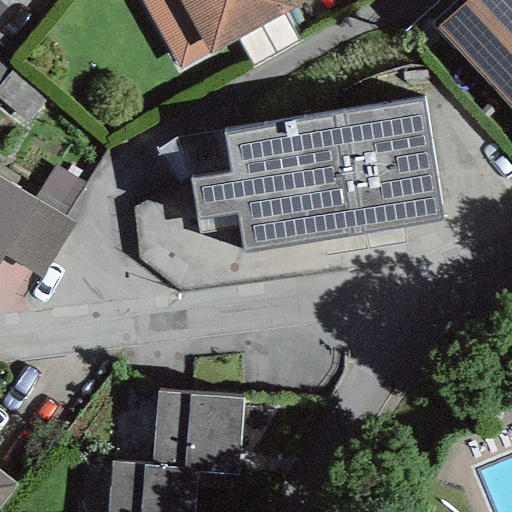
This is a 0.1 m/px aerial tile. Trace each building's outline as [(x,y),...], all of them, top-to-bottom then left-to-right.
[(140,0),(179,67),(296,0),(140,0)] [(511,0),(463,0),(434,28),(511,109),(511,0)] [(231,171),(189,177),(195,217),(237,210),(243,250),(441,218),(422,99),(224,130),(231,171)] [(73,223),(0,177),(0,251),(40,276),(73,223)] [(242,395),(155,389),(149,463),(195,466),(236,469),(242,395)] [(149,463),(109,460),(105,511),(191,511),(195,466),(149,463)] [(0,500),(15,481),(0,469),(0,500)]
